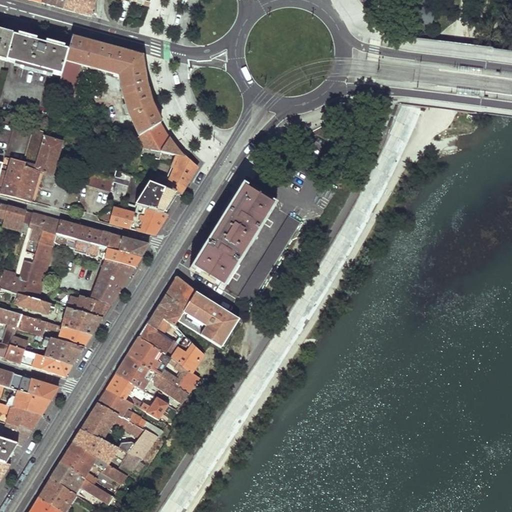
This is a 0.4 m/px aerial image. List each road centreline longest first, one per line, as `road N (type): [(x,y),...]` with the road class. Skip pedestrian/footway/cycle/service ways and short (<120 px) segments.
road 1 (primary): [(17,511),(173,264)]
road 2 (tertiary): [(238,31),(213,49),(182,49),(0,0)]
road 3 (primary): [(173,264),(239,160),(290,105)]
road 4 (primary): [(325,91),(382,90),(511,108)]
road 5 (primary): [(249,88),(245,119),(164,245)]
road 6 (primary): [(511,70),(341,38)]
road 7 (residential): [(164,245),(0,199)]
road 8 (primary): [(164,245),(76,389)]
road 9 (primary): [(76,389),(1,511)]
